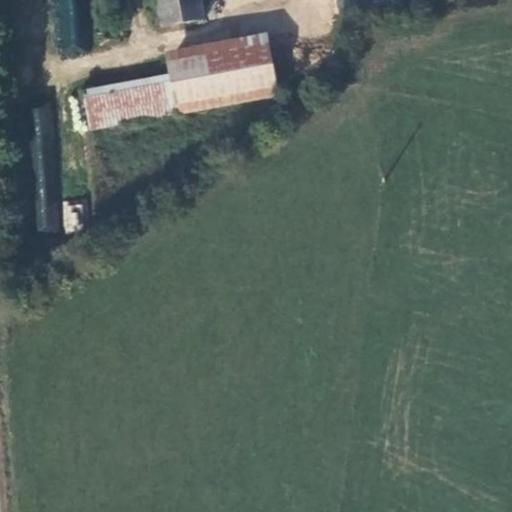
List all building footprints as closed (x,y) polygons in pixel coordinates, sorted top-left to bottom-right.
[(85,48),(86,0),(54,0),(53,48),(85,48)] [(153,0),(157,19),(202,11),(199,0),(153,0)] [(337,0),(342,15),(401,0),(337,0)] [(175,105),(274,87),(266,37),(167,51),(169,68),(175,105)] [(87,122),(175,105),(169,68),(81,82),(87,122)] [(33,107),(35,232),(58,231),(56,106),(33,107)] [(63,230),(81,230),(81,204),(63,204),(63,230)]
